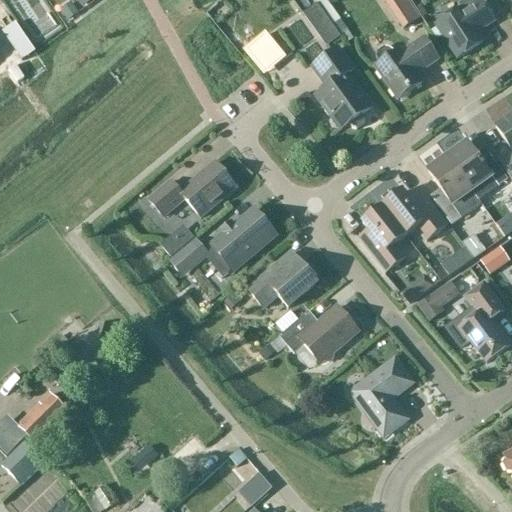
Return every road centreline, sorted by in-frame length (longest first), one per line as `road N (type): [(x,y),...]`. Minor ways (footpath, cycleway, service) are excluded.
road 1 (residential): [(473,417),(303,214)]
road 2 (residential): [(303,214),(511,66)]
road 3 (residential): [(303,214),(235,134),(273,105)]
